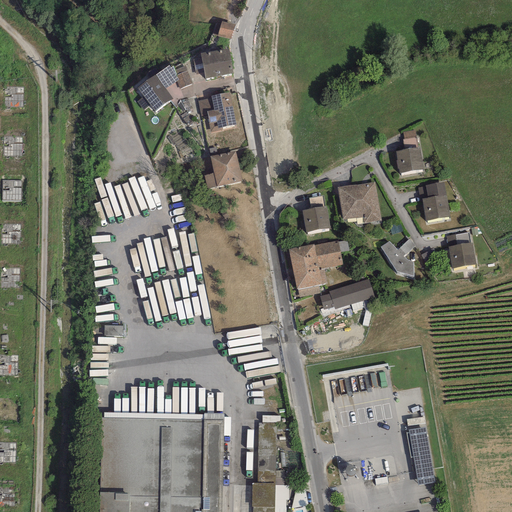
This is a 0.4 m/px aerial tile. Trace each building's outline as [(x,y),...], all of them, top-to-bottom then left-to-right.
[(231,40),(234,24),(221,21),(217,37),(231,40)] [(228,49),(200,54),(201,58),(204,72),(205,79),(233,74),(228,49)] [(196,75),(204,72),(201,58),(193,60),(196,75)] [(169,66),(155,75),(165,89),(176,81),(178,80),(176,76),(174,71),(174,70),(173,67),(170,68),(169,66)] [(185,66),(174,70),(174,71),(176,76),(178,80),(176,81),(179,89),(192,84),(185,66)] [(165,89),(155,75),(137,88),(143,97),(137,101),(143,110),(150,105),(155,112),(172,99),(165,89)] [(229,92),(211,96),(211,98),(213,110),(206,111),(207,115),(210,133),(222,131),(222,127),(235,125),(229,92)] [(200,116),(207,115),(206,111),(213,110),(211,98),(197,101),(200,116)] [(414,130),(402,132),(404,139),(402,139),(404,150),(418,148),(414,130)] [(404,150),(396,152),(397,161),(396,161),(397,169),(399,169),(399,174),(423,169),(420,147),(418,148),(404,150)] [(235,151),(210,157),(213,173),(204,175),(207,189),(242,181),(235,151)] [(374,182),(337,188),(342,221),(363,217),(364,224),(381,221),(374,182)] [(427,198),(421,199),(422,201),(425,221),(450,217),(443,182),(425,185),(425,187),(427,198)] [(425,187),(417,188),(420,201),(422,201),(421,199),(427,198),(425,187)] [(323,196),(308,198),(311,209),(325,207),(325,206),(323,196)] [(311,209),(302,211),(306,232),(330,228),(326,207),(325,207),(311,209)] [(468,232),(446,236),(448,247),(470,243),(468,232)] [(413,276),(413,262),(406,259),(403,256),(415,245),(409,239),(397,250),(389,242),(380,247),(396,272),(413,276)] [(347,240),(338,242),(340,253),(349,251),(347,240)] [(338,241),(326,243),(331,268),(343,265),(340,253),(338,242),(338,241)] [(326,243),(314,246),(319,270),(323,269),(331,268),(326,243)] [(476,265),(472,243),(470,243),(448,247),(452,269),(476,265)] [(313,244),(288,249),(296,290),(297,290),(318,286),(326,284),(323,269),(319,270),(314,246),(313,244)] [(374,298),(368,279),(329,291),(329,294),(319,297),(323,310),(334,306),(335,310),(374,298)] [(319,293),(318,286),(297,290),(299,298),(319,293)] [(103,418),(100,418),(98,511),(221,511),(223,420),(103,418)] [(274,511),(277,424),(258,424),(257,482),(252,482),(251,507),(253,508),(253,511),(274,511)]
